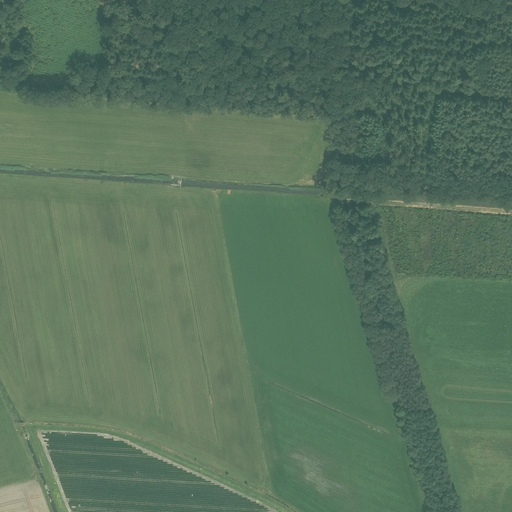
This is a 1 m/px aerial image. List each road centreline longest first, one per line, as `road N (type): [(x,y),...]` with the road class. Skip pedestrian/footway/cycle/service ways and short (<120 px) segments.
road 1 (track): [(291,511),(143,441),(18,424)]
road 2 (track): [(511,94),(473,88),(494,0)]
